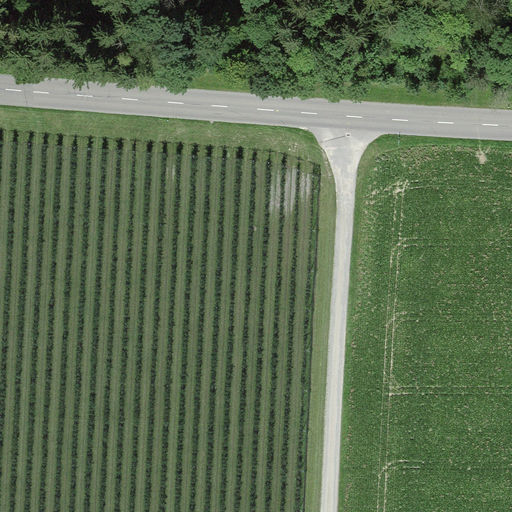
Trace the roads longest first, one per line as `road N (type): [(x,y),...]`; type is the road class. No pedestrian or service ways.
road 1 (tertiary): [(0,88),(511,126)]
road 2 (track): [(332,511),(351,116)]
